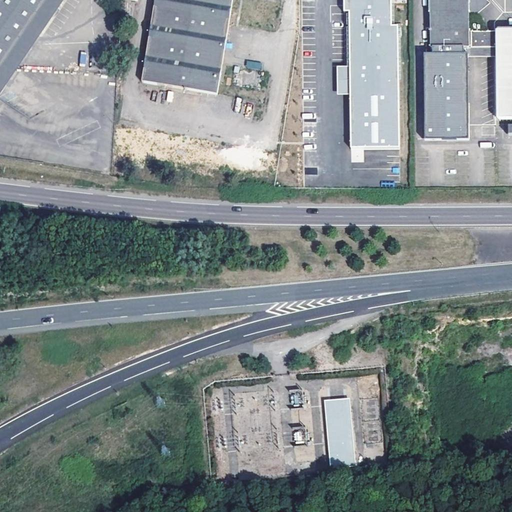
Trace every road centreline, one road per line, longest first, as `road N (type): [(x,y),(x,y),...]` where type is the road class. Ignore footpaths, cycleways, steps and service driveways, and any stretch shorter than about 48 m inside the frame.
road 1 (motorway): [(0,438),(202,344),(496,274)]
road 2 (motorway): [(511,215),(190,211),(0,191)]
road 3 (motorway): [(0,320),(496,274)]
